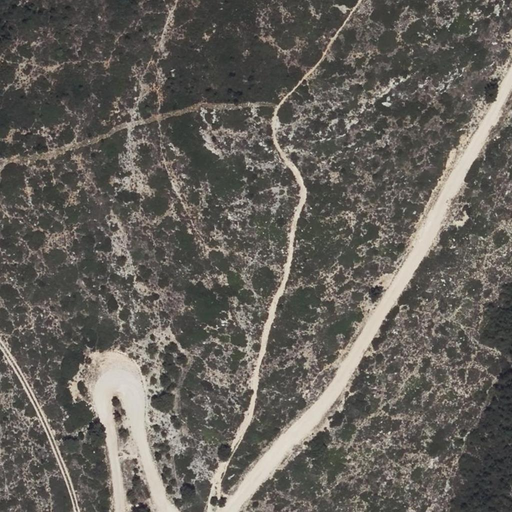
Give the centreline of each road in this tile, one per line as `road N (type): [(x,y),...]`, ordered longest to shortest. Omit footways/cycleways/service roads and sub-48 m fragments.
road 1 (track): [(227,511),(337,382),(511,73)]
road 2 (track): [(123,511),(103,393),(115,373),(136,386),(148,466),(168,511)]
